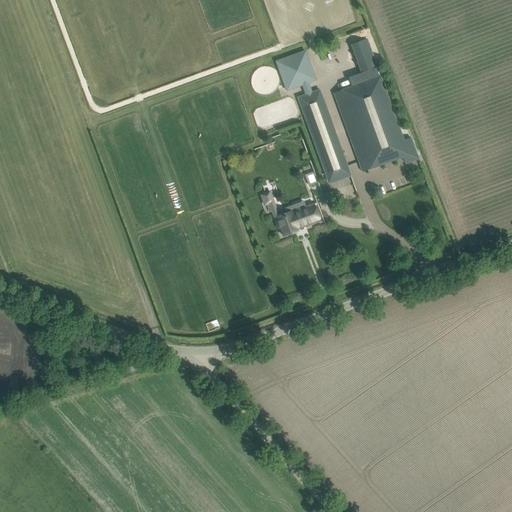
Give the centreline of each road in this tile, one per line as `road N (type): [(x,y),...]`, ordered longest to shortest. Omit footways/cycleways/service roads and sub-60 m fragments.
road 1 (unclassified): [(511,245),(207,353)]
road 2 (unclassified): [(207,353),(162,346),(0,288)]
road 3 (unclassified): [(337,511),(206,363),(207,353)]
